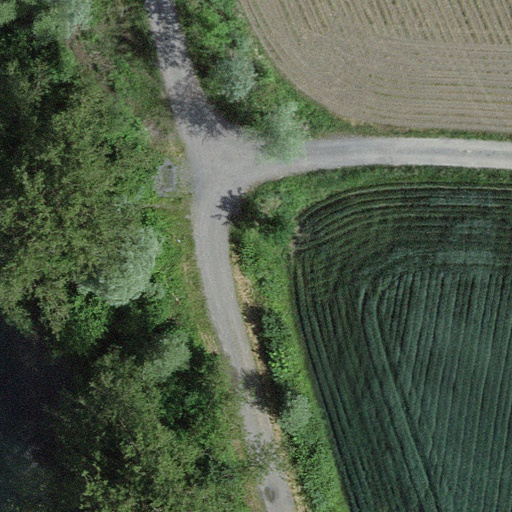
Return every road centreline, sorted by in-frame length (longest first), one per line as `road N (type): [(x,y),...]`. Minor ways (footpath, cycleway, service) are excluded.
road 1 (track): [(193,159),(232,333),(289,511)]
road 2 (track): [(511,154),(452,148),(193,159)]
